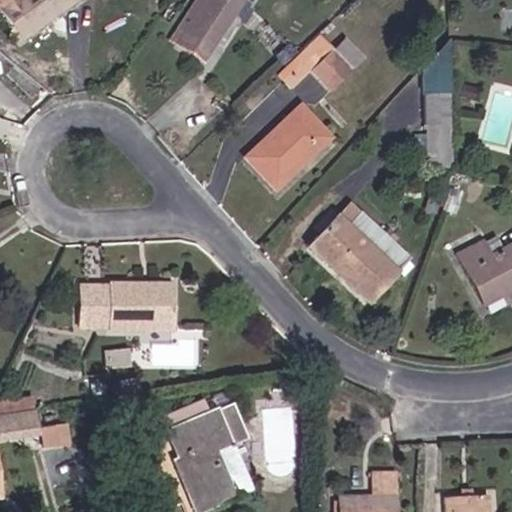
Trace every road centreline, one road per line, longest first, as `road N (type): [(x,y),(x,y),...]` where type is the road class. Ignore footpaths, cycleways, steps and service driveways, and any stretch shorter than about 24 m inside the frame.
road 1 (residential): [(511,382),(484,385),(379,363),(239,256),(186,199)]
road 2 (residential): [(186,199),(133,126),(94,108),(45,128),(36,158),(41,199),(83,223),(152,221)]
